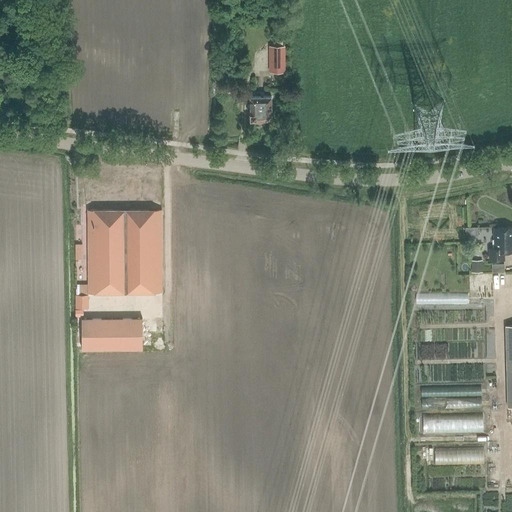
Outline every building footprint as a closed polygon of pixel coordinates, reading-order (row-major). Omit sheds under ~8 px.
[(274,38),(274,46),(283,46),(282,38),(274,38)] [(269,46),(269,73),(286,72),(286,46),(283,46),(274,46),(269,46)] [(241,75),(226,74),(225,84),(240,85),(241,75)] [(265,119),(272,119),(272,97),(251,97),(251,120),(256,120),(257,125),(265,125),(265,119)] [(89,292),(163,292),(162,209),(89,210),(89,292)] [(496,249),(490,249),(491,260),(504,260),(504,252),(511,251),(511,227),(495,228),(496,249)] [(471,272),(482,272),(482,260),(471,260),(471,272)] [(75,295),(88,295),(88,284),(75,284),(75,295)] [(75,295),(75,309),(88,309),(88,295),(75,295)] [(81,350),(142,350),(142,318),(81,318),(81,350)] [(424,401),(424,408),(463,406),(462,399),(424,401)] [(425,415),(425,434),(486,431),(485,412),(425,415)] [(437,448),(438,465),(486,463),(486,446),(437,448)]
